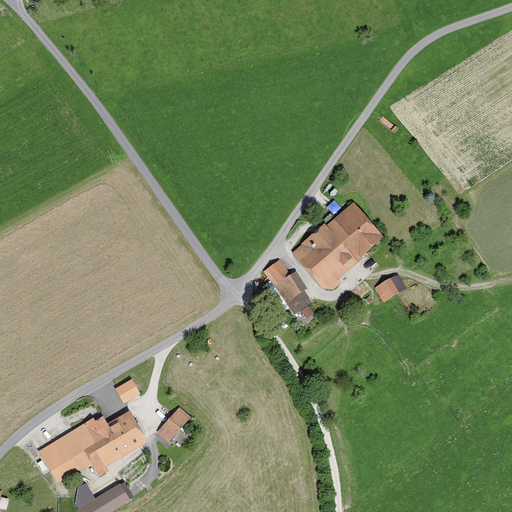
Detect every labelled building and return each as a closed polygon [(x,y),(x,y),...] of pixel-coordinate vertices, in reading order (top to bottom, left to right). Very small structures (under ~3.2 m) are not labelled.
[(359,249),(363,253),(380,240),(354,209),(345,217),(346,219),(337,227),(333,222),(298,251),(328,288),(332,288),(336,285),(328,276),(359,249)] [(270,277),(296,314),(310,304),(280,261),(269,269),(273,275),(270,277)] [(383,301),(405,288),(399,278),(392,283),(391,280),(382,285),(383,288),(377,291),(383,301)] [(140,394),(132,382),(119,390),(126,403),(140,394)] [(192,414),(184,407),(161,434),(168,441),(192,414)] [(35,456),(51,485),(71,473),(93,463),(94,466),(123,448),(124,451),(143,439),(130,418),(133,417),(131,414),(128,414),(118,420),(120,424),(109,431),(103,420),(96,425),(91,421),(35,456)] [(76,511),(110,511),(130,500),(121,485),(76,511)]
